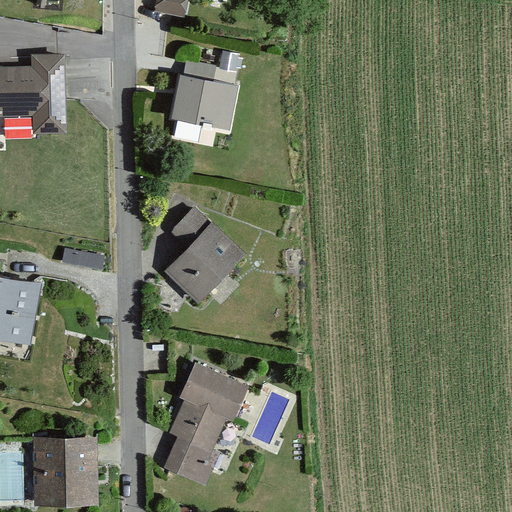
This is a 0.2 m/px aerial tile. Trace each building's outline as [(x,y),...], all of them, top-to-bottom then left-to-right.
[(155,0),(152,16),(186,22),(190,0),(155,0)] [(31,73),(0,72),(0,121),(32,122),(32,138),(66,138),(67,57),(31,57),(31,73)] [(215,66),(185,60),(173,124),(232,135),(241,87),(212,82),(215,66)] [(248,256),(194,207),(170,234),(186,249),(164,274),(202,308),(248,256)] [(0,338),(30,344),(41,287),(0,279),(0,338)] [(255,389),(195,362),(163,432),(179,439),(165,471),(197,486),(226,423),(238,428),(255,389)] [(101,509),(99,440),(34,441),(36,510),(101,509)]
